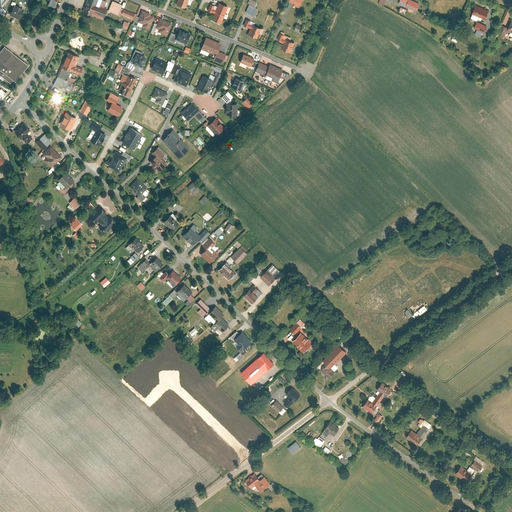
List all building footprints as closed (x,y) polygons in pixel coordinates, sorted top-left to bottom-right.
[(105,11),(97,7),(100,0),(98,0),(85,0),(80,12),(90,17),(92,14),(102,18),(105,11)] [(176,0),(174,6),(183,9),(186,0),(176,0)] [(249,0),(245,13),(253,16),(256,9),(254,8),(256,3),(249,0)] [(412,14),(413,11),(415,13),(419,4),(409,0),(399,0),(397,4),(408,9),(407,11),(412,14)] [(111,2),(107,12),(116,15),(120,5),(111,2)] [(217,4),(214,11),(211,9),(213,5),(209,4),(206,10),(210,12),(213,13),(211,19),(220,23),(226,7),(217,4)] [(14,5),(9,16),(20,20),(24,9),(14,5)] [(475,6),(471,15),(484,20),(487,11),(475,6)] [(123,9),(120,15),(131,19),(133,14),(123,9)] [(135,27),(137,23),(141,25),(140,28),(147,30),(148,28),(153,17),(140,11),(137,18),(135,17),(131,25),(135,27)] [(158,19),(155,28),(158,29),(156,33),(166,37),(171,24),(158,19)] [(250,25),(249,26),(246,25),(248,21),(244,19),(241,26),(245,27),(248,29),(246,35),(255,38),(259,29),(250,25)] [(476,22),(473,29),(484,34),(487,27),(476,22)] [(500,25),(496,35),(502,37),(506,28),(500,25)] [(170,33),(167,41),(173,43),(175,40),(185,44),(189,35),(177,31),(175,35),(170,33)] [(285,40),(284,41),(281,39),(282,35),(279,34),(276,41),(279,42),(283,44),(281,49),(290,53),(294,44),(285,40)] [(204,39),(200,50),(214,55),(212,60),(222,64),(225,55),(215,52),(218,44),(204,39)] [(0,75),(10,83),(13,80),(15,81),(28,65),(4,47),(0,51),(0,75)] [(88,49),(85,55),(97,61),(100,54),(88,49)] [(82,68),(73,64),(76,57),(67,53),(56,78),(65,82),(70,71),(79,75),(82,68)] [(133,62),(141,66),(145,57),(137,53),(133,62)] [(241,54),(237,62),(249,67),(252,59),(241,54)] [(167,64),(155,58),(151,67),(163,73),(167,64)] [(258,62),(254,72),(264,76),(263,78),(269,81),(270,79),(278,82),(282,72),(258,62)] [(174,64),(169,73),(175,76),(172,81),(185,87),(191,74),(180,69),(180,67),(174,64)] [(129,70),(121,66),(119,72),(127,75),(129,70)] [(125,75),(117,91),(127,97),(135,80),(125,75)] [(201,76),(195,89),(206,94),(210,85),(214,86),(219,77),(213,75),(211,80),(201,76)] [(234,79),(230,88),(239,92),(243,82),(234,79)] [(48,89),(42,102),(50,106),(51,104),(55,107),(57,102),(53,100),(57,93),(48,89)] [(154,89),(149,100),(160,105),(165,93),(154,89)] [(108,95),(105,101),(114,105),(117,99),(108,95)] [(245,98),(240,103),(246,109),(251,104),(245,98)] [(86,115),(91,103),(84,100),(78,111),(86,115)] [(109,103),(106,110),(116,115),(119,108),(109,103)] [(191,104),(180,113),(187,121),(197,111),(191,104)] [(236,115),(236,104),(227,104),(227,107),(226,107),(226,111),(227,111),(227,114),(236,115)] [(162,113),(167,116),(171,109),(166,107),(162,113)] [(194,116),(200,122),(204,118),(198,112),(194,116)] [(71,129),(76,119),(66,114),(60,124),(71,129)] [(212,116),(203,124),(214,135),(223,127),(212,116)] [(105,136),(97,131),(99,127),(91,121),(87,127),(94,132),(89,141),(98,147),(105,136)] [(31,138),(27,133),(29,131),(22,123),(13,132),(20,140),(22,139),(26,143),(31,138)] [(134,150),(142,135),(131,128),(122,144),(134,150)] [(171,130),(160,140),(177,158),(188,148),(171,130)] [(40,138),(34,144),(41,151),(47,145),(40,138)] [(45,158),(42,161),(50,168),(60,157),(49,147),(42,155),(45,158)] [(155,148),(150,153),(153,156),(147,162),(157,172),(165,164),(159,158),(162,155),(155,148)] [(129,156),(122,151),(119,155),(127,160),(129,156)] [(108,165),(107,166),(117,172),(124,159),(114,153),(112,158),(108,156),(105,163),(108,165)] [(61,190),(63,188),(65,190),(74,181),(64,172),(56,180),(57,182),(55,184),(61,190)] [(136,180),(128,187),(137,196),(144,188),(136,180)] [(187,189),(192,193),(197,188),(192,184),(187,189)] [(135,199),(139,202),(144,197),(140,194),(135,199)] [(198,201),(202,204),(207,199),(203,195),(198,201)] [(72,199),(68,204),(74,210),(79,205),(72,199)] [(178,201),(172,208),(177,213),(183,207),(178,201)] [(94,224),(96,222),(99,225),(97,227),(104,234),(115,223),(108,216),(105,219),(102,216),(104,213),(97,207),(87,218),(94,224)] [(74,216),(67,224),(75,232),(82,224),(74,216)] [(168,216),(161,223),(170,230),(176,223),(168,216)] [(218,227),(212,233),(215,236),(221,230),(218,227)] [(189,228),(181,237),(191,246),(199,237),(189,228)] [(196,241),(200,244),(206,237),(202,234),(196,241)] [(134,238),(127,245),(135,253),(142,247),(134,238)] [(208,240),(201,247),(204,250),(200,255),(208,263),(216,255),(209,248),(212,244),(208,240)] [(238,249),(230,258),(237,264),(245,254),(238,249)] [(130,259),(133,263),(138,258),(134,254),(130,259)] [(148,265),(154,272),(162,265),(155,258),(148,265)] [(142,261),(136,267),(141,272),(147,265),(142,261)] [(228,278),(232,281),(236,277),(232,274),(233,272),(224,264),(217,271),(226,280),(228,278)] [(272,264),(266,271),(275,278),(281,272),(272,264)] [(256,266),(244,279),(248,283),(260,270),(256,266)] [(165,279),(172,286),(179,279),(171,270),(167,275),(164,272),(158,279),(162,282),(165,279)] [(264,273),(259,279),(268,286),(273,280),(264,273)] [(106,277),(99,282),(102,287),(109,282),(106,277)] [(140,290),(144,286),(139,281),(135,285),(140,290)] [(182,286),(176,292),(184,299),(190,294),(182,286)] [(249,294),(244,299),(251,305),(257,298),(254,295),(257,291),(252,287),(248,293),(249,294)] [(172,291),(167,296),(171,300),(177,294),(172,291)] [(185,300),(190,304),(194,299),(189,295),(185,300)] [(214,322),(210,327),(215,332),(218,328),(221,331),(227,325),(220,318),(223,315),(214,307),(212,310),(200,299),(195,304),(214,322)] [(411,321),(426,309),(421,303),(409,312),(407,309),(403,311),(411,321)] [(75,319),(72,321),(77,327),(80,324),(75,319)] [(298,320),(288,330),(293,335),(303,324),(298,320)] [(187,332),(191,336),(197,331),(193,327),(187,332)] [(226,327),(222,331),(227,335),(231,331),(226,327)] [(333,333),(337,338),(342,334),(338,329),(333,333)] [(231,339),(238,333),(235,330),(229,336),(231,339)] [(252,342),(242,331),(234,338),(239,344),(237,347),(240,351),(243,349),(244,350),(252,342)] [(300,333),(292,342),(303,353),(312,345),(300,333)] [(341,340),(344,342),(350,336),(347,333),(341,340)] [(186,334),(180,339),(186,344),(191,339),(186,334)] [(350,347),(354,351),(359,345),(355,341),(350,347)] [(337,345),(316,367),(329,379),(334,373),(329,369),(345,353),(337,345)] [(241,374),(251,384),(273,364),(263,353),(241,374)] [(282,384),(285,381),(280,376),(277,379),(282,384)] [(375,390),(378,393),(370,404),(366,401),(362,407),(375,416),(379,410),(375,408),(383,396),(384,397),(389,390),(380,383),(375,390)] [(283,404),(287,408),(299,395),(291,388),(285,395),(288,398),(283,404)] [(275,400),(270,405),(277,412),(282,407),(275,400)] [(422,420),(417,427),(424,433),(429,425),(422,420)] [(329,422),(322,432),(330,438),(337,428),(329,422)] [(409,431),(404,437),(415,445),(419,438),(409,431)] [(316,436),(312,443),(318,447),(322,441),(316,436)] [(288,449),(291,452),(298,446),(295,442),(288,449)] [(341,465),(347,462),(344,456),(339,458),(341,465)] [(474,460),(469,466),(477,472),(481,466),(474,460)] [(460,466),(454,475),(465,482),(471,474),(460,466)] [(248,487),(252,484),(259,491),(263,488),(263,489),(269,484),(262,476),(258,480),(257,479),(258,479),(253,473),(243,482),(248,487)]
